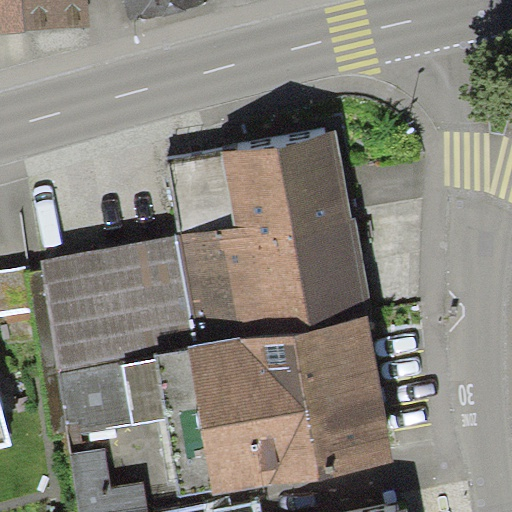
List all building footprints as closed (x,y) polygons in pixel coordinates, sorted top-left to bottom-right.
[(79,0),(0,0),(0,17),(80,15),(79,0)] [(191,344),(365,314),(370,313),(339,133),(169,162),(182,236),(173,238),(191,344)] [(173,238),(38,257),(54,365),(191,344),(173,238)] [(392,472),(365,314),(191,344),(217,501),(392,472)] [(103,446),(71,452),(81,511),(149,511),(144,481),(111,487),(103,446)]
